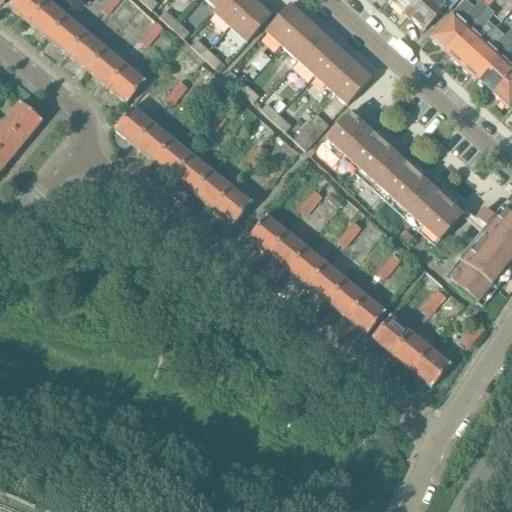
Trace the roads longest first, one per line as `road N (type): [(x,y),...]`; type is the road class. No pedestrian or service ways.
road 1 (residential): [(498,347),(81,0)]
road 2 (residential): [(394,511),(0,313)]
road 3 (residential): [(511,164),(326,0)]
road 4 (unclassified): [(407,511),(498,347)]
